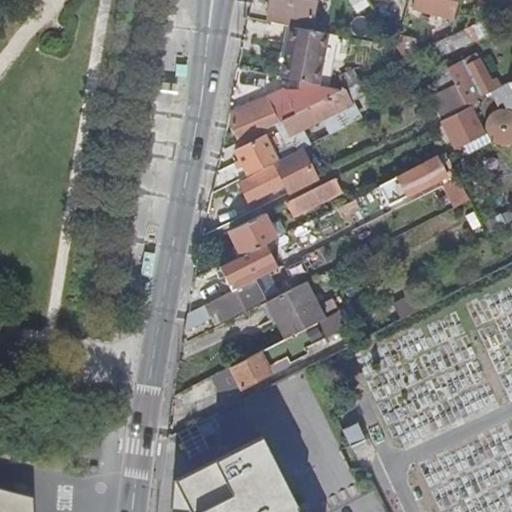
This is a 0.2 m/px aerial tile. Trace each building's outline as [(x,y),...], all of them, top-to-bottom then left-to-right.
[(269,0),(267,11),(268,11),(266,22),(290,26),(298,28),(300,17),(309,19),(312,0),(269,0)] [(457,0),(414,0),(413,8),(453,19),(457,0)] [(499,0),(495,13),(510,6),(511,0),(499,0)] [(495,13),(489,16),(463,29),(469,41),(495,28),(511,19),(511,10),(510,6),(495,13)] [(399,41),(398,40),(396,46),(405,59),(416,53),(412,46),(417,27),(404,23),(399,41)] [(315,84),(324,33),(298,28),(290,26),(280,78),(315,84)] [(469,41),(463,29),(451,35),(440,41),(439,41),(434,44),(436,49),(440,55),(469,41)] [(439,41),(440,41),(437,35),(431,39),(434,44),(439,41)] [(455,86),(464,104),(499,87),(495,79),(490,81),(476,54),(446,69),(449,74),(453,83),(455,86)] [(449,74),(434,82),(438,90),(453,83),(449,74)] [(275,123),(342,90),(323,86),(316,94),(283,89),(231,113),(230,122),(238,142),(275,123)] [(441,116),(464,104),(455,86),(432,97),(441,116)] [(216,171),(211,195),(273,163),(275,162),(270,152),(275,149),(281,159),(302,149),(313,143),(305,128),(353,102),(346,88),(342,90),(275,123),(281,133),(277,135),(276,133),(273,133),(264,138),(263,137),(235,152),(239,161),(216,171)] [(511,139),(511,104),(511,102),(485,119),(503,146),(511,139)] [(470,107),(441,122),(455,149),(470,141),(472,145),(477,142),(475,139),(484,134),(470,107)] [(284,184),(288,193),(316,179),(302,149),(281,159),(275,162),(273,163),(275,166),(238,184),(247,203),(278,188),(284,184)] [(436,158),(422,165),(429,179),(443,171),(436,158)] [(422,165),(399,178),(405,190),(410,188),(429,179),(422,165)] [(340,176),(288,197),(294,213),(347,192),(340,176)] [(399,178),(398,176),(378,186),(389,205),(412,193),(410,188),(405,190),(399,178)] [(455,206),(468,199),(457,177),(444,184),(455,206)] [(278,188),(282,196),(288,193),(284,184),(278,188)] [(359,208),(353,198),(336,207),(342,217),(359,208)] [(229,231),(241,255),(275,239),(262,214),(229,231)] [(264,274),(253,280),(262,298),(273,293),(264,274)] [(187,314),(184,335),(191,328),(211,319),(209,315),(215,312),(221,309),(226,319),(263,300),(262,298),(253,280),(187,314)] [(276,323),(284,338),(316,322),(322,319),(304,284),(267,303),(276,323)] [(398,318),(425,304),(419,291),(391,305),(398,318)] [(267,303),(261,305),(271,325),(276,323),(267,303)] [(221,309),(215,312),(220,322),(226,319),(221,309)] [(341,328),(334,313),(322,319),(316,322),(323,337),(341,328)] [(284,338),(212,375),(220,391),(240,388),(306,353),(303,348),(323,337),(316,322),(284,338)] [(175,482),(170,511),(298,511),(259,437),(175,482)] [(0,511),(22,511),(22,493),(17,494),(16,484),(0,485),(0,511)]
